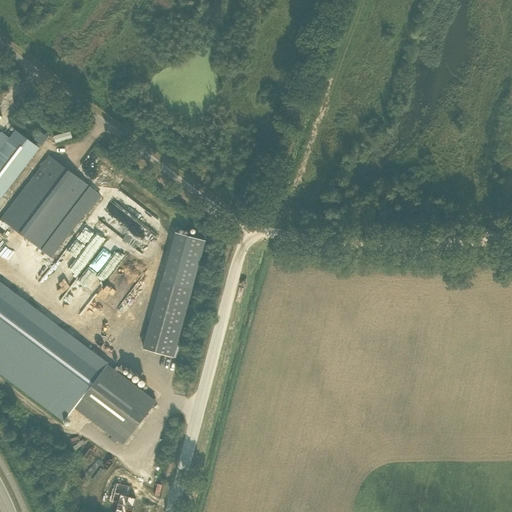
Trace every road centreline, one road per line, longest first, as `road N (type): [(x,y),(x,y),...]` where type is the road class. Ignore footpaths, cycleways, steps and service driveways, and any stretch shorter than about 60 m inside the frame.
road 1 (unclassified): [(248,231),(0,45)]
road 2 (unclassified): [(248,231),(171,511)]
road 3 (unclassified): [(511,237),(409,247),(248,231)]
